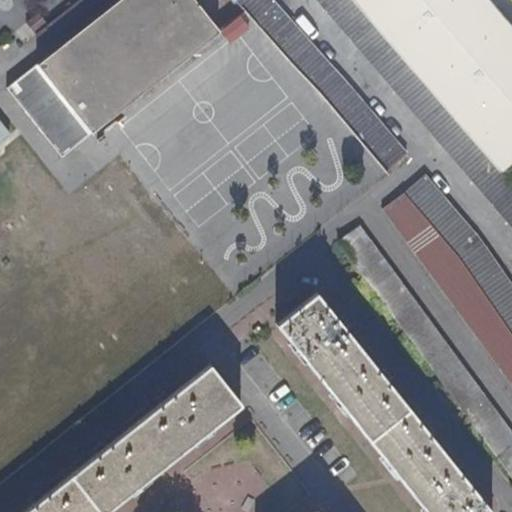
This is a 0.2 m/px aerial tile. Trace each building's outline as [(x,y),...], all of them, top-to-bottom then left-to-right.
[(212,30),(187,0),(109,0),(31,64),(84,133),(212,30)] [(303,79),(348,129),(385,172),(407,152),(371,113),(270,0),(233,0),(231,2),(303,79)] [(347,0),(314,0),(469,177),(511,227),(511,190),(496,173),(347,0)] [(347,0),(496,173),(511,159),(511,29),(487,0),(347,0)] [(0,145),(11,138),(0,122),(0,145)] [(423,174),(402,192),(458,258),(511,335),(511,286),(477,237),(423,174)] [(458,258),(402,192),(380,208),(432,279),(458,258)] [(335,240),(389,314),(410,297),(357,224),(335,240)] [(511,335),(458,258),(432,279),(511,386),(511,335)] [(275,324),(314,373),(353,343),(314,293),(275,324)] [(511,436),(410,297),(389,314),(511,482),(511,436)] [(485,511),(353,343),(314,373),(423,511),(485,511)] [(101,511),(239,403),(209,364),(22,511),(101,511)]
